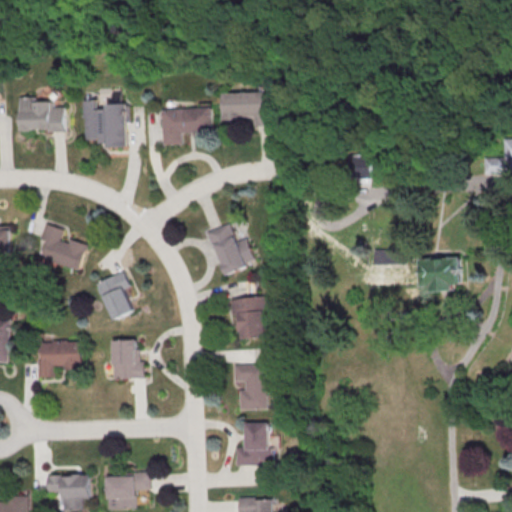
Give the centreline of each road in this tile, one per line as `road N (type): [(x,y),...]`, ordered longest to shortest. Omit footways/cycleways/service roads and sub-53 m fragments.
road 1 (residential): [(197,511),(191,322),(168,247)]
road 2 (residential): [(0,180),(48,179),(128,209),(168,247)]
road 3 (residential): [(194,426),(18,429)]
road 4 (residential): [(148,228),(212,181),(286,168)]
